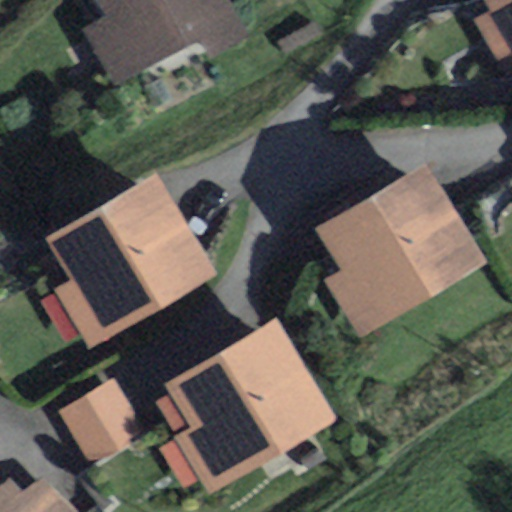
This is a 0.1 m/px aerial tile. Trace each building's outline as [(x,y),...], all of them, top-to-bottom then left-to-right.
[(240,31),(223,0),(108,0),(115,12),(92,25),(120,78),(206,32),(213,45),(240,31)] [(511,67),(511,0),(491,0),(498,12),(482,21),(510,68),(511,67)] [(480,260),(426,170),(330,227),(353,266),(332,278),(363,330),(480,260)] [(207,273),(154,180),(58,235),(82,277),(62,289),(91,339),(207,273)] [(331,416),(273,322),(172,384),(198,427),(179,438),(211,489),(331,416)] [(138,427),(110,383),(66,412),(94,456),(138,427)] [(23,498),(9,483),(0,491),(0,511),(71,511),(42,481),(23,498)]
